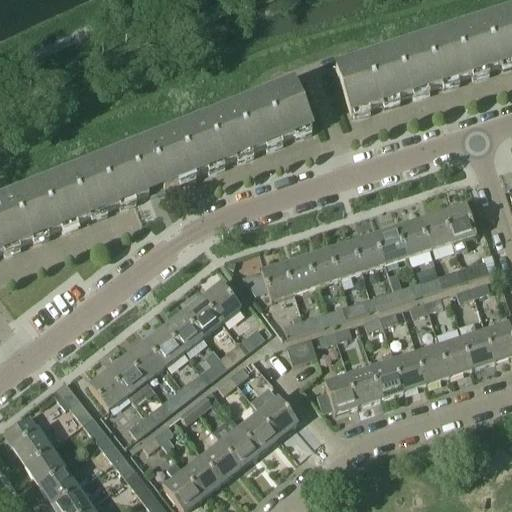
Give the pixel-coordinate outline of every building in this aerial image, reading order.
[(511,16),(335,74),(350,122),(511,69),(511,16)] [(293,89),(0,205),(0,259),(312,135),(293,89)] [(466,255),(463,245),(476,241),(466,210),(442,218),(452,249),(455,259),(466,255)] [(452,249),(442,218),(419,225),(429,256),(452,249)] [(429,256),(419,225),(397,232),(407,263),(429,256)] [(397,232),(374,240),(384,271),(407,263),(397,232)] [(384,271),(374,240),(351,247),(361,278),(384,271)] [(361,278),(351,247),(329,254),(339,285),(361,278)] [(329,254),(306,262),(316,293),(339,285),(329,254)] [(294,300),(316,293),(306,262),(284,269),(294,300)] [(483,267),(471,271),(475,283),(487,279),(483,267)] [(270,308),(294,300),(284,269),(260,277),(270,308)] [(455,276),(437,282),(441,294),(459,288),(455,276)] [(441,294),(437,282),(418,288),(422,300),(441,294)] [(202,302),(222,328),(241,313),(221,287),(202,302)] [(486,288),(470,293),(474,303),(489,298),(486,288)] [(392,297),(396,309),(414,303),(410,291),(392,297)] [(474,303),(470,293),(455,298),(458,308),(474,303)] [(377,315),(396,309),(392,297),(373,303),(377,315)] [(183,317),(203,343),(222,328),(202,302),(183,317)] [(440,303),(425,308),(428,318),(443,313),(440,303)] [(347,311),(351,323),(369,318),(365,305),(347,311)] [(428,318),(425,308),(409,313),(412,323),(428,318)] [(351,323),(347,311),(328,317),(332,330),(351,323)] [(164,331),(184,357),(203,343),(183,317),(164,331)] [(379,323),(382,333),(398,328),(395,318),(379,323)] [(302,326),(306,338),(323,332),(320,320),(302,326)] [(367,338),(382,333),(379,323),(363,328),(367,338)] [(306,338),(302,326),(283,332),(287,344),(306,338)] [(484,336),(495,368),(511,362),(511,342),(508,329),(484,336)] [(165,372),(184,357),(164,331),(145,347),(165,372)] [(332,338),(336,348),(351,343),(348,333),(332,338)] [(256,335),(241,347),(249,357),(264,345),(256,335)] [(472,375),(495,368),(484,336),(461,344),(472,375)] [(321,353),(336,348),(332,338),(318,343),(321,353)] [(439,351),(449,383),(472,375),(461,344),(439,351)] [(292,373),(314,365),(308,346),(286,353),(292,373)] [(147,387),(165,372),(145,347),(126,361),(147,387)] [(426,390),(449,383),(439,351),(416,359),(426,390)] [(234,352),(219,364),(227,374),(242,362),(234,352)] [(383,369),(370,374),(380,405),(402,398),(392,366),(390,359),(381,362),(383,369)] [(402,398),(426,390),(416,359),(392,366),(402,398)] [(126,361),(107,376),(127,402),(147,387),(126,361)] [(227,374),(219,364),(203,376),(211,386),(227,374)] [(250,366),(229,383),(235,391),(248,381),(250,384),(260,377),(250,366)] [(357,413),(380,405),(370,374),(346,381),(357,413)] [(108,417),(127,402),(107,376),(88,391),(108,417)] [(181,393),(189,403),(204,392),(197,381),(181,393)] [(334,420),(357,413),(346,381),(323,388),(327,399),(317,402),(322,420),(332,416),(334,420)] [(235,391),(229,383),(216,393),(223,401),(235,391)] [(54,396),(51,398),(65,415),(68,413),(81,429),(91,421),(65,388),(54,396)] [(174,415),(189,403),(181,393),(166,405),(174,415)] [(191,411),(199,421),(211,411),(204,402),(191,411)] [(277,402),(257,418),(278,445),(298,429),(277,402)] [(144,423),(152,433),(167,421),(159,411),(144,423)] [(186,431),(199,421),(191,411),(178,421),(186,431)] [(260,459),(278,445),(257,418),(239,433),(260,459)] [(103,436),(91,421),(81,429),(92,444),(103,436)] [(51,439),(37,433),(36,434),(29,423),(29,422),(3,440),(4,441),(4,440),(11,451),(10,452),(24,472),(51,453),(51,454),(58,449),(51,439)] [(136,445),(152,433),(144,423),(128,435),(136,445)] [(167,432),(154,442),(160,450),(173,440),(167,432)] [(241,474),(260,459),(239,433),(220,447),(241,474)] [(160,450),(154,442),(141,452),(148,460),(160,450)] [(98,451),(110,466),(120,458),(108,443),(98,451)] [(222,489),(241,474),(220,447),(201,462),(222,489)] [(65,473),(51,454),(51,453),(24,472),(38,492),(65,473)] [(132,474),(120,458),(110,466),(122,482),(132,474)] [(203,504),(222,489),(201,462),(182,477),(203,504)] [(166,475),(172,485),(162,493),(177,511),(192,511),(203,504),(182,477),(181,478),(175,469),(166,475)] [(77,492),(65,473),(38,492),(51,511),(77,492)] [(141,507),(152,499),(137,480),(127,489),(141,507)] [(90,511),(91,511),(77,492),(51,511),(90,511)] [(152,499),(141,507),(145,511),(160,511),(161,511),(152,499)]
